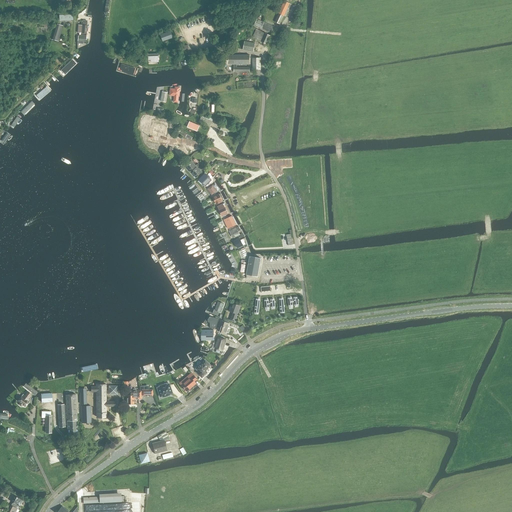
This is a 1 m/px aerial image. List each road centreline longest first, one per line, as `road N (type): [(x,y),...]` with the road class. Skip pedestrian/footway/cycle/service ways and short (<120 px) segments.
road 1 (tertiary): [(48,511),(72,487),(203,399),(255,348),(309,328)]
road 2 (tertiary): [(309,328),(511,306)]
road 3 (unclassified): [(264,166),(264,57),(191,44)]
road 4 (unclassified): [(309,328),(286,202),(264,166)]
